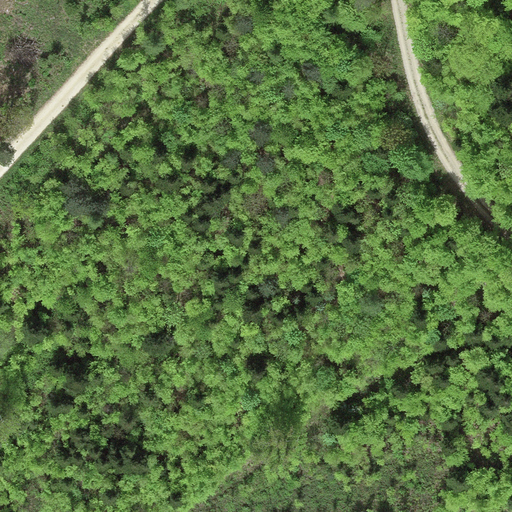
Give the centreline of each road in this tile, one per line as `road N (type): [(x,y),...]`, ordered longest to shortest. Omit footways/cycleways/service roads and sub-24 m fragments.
road 1 (track): [(185,511),(246,464),(408,363),(511,348)]
road 2 (track): [(511,228),(454,172),(397,0)]
road 3 (track): [(158,0),(0,170)]
